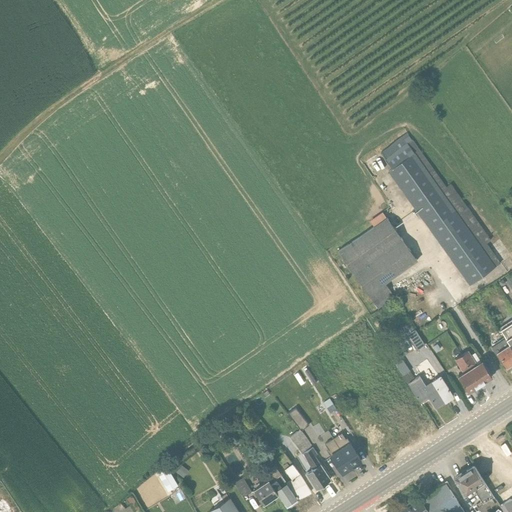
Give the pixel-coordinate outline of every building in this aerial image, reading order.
[(406,133),(379,152),(391,169),(387,171),(469,286),(500,264),(486,244),(491,240),(450,184),(446,187),(446,188),(414,143),(406,133)] [(386,217),(382,212),(369,220),(373,226),(337,251),(377,308),(394,296),(385,283),(417,260),(386,217)] [(505,337),(511,347),(511,318),(499,327),(505,337)] [(511,347),(505,337),(492,344),(506,365),(511,360),(511,347)] [(468,349),(460,354),(479,383),(483,380),(487,379),(490,376),(491,375),(474,351),(470,353),(468,349)] [(479,383),(460,354),(454,358),(462,371),(457,374),(467,390),(468,389),(472,388),(475,385),(479,383)] [(406,378),(413,375),(404,357),(397,361),(406,378)] [(421,374),(407,382),(419,401),(428,395),(435,406),(452,395),(439,375),(432,380),(430,377),(425,381),(421,374)] [(309,425),(295,407),(287,413),(301,431),(309,425)] [(324,440),(335,435),(331,428),(321,433),(324,440)] [(317,452),(300,430),(289,438),(311,468),(305,472),(315,487),(329,478),(314,454),(317,452)] [(341,431),(332,437),(351,465),(360,459),(346,437),(345,438),(341,431)] [(351,465),(332,437),(324,442),(328,448),(326,449),(341,472),(351,465)] [(297,499),(310,490),(281,449),(274,454),(277,458),(276,459),(291,480),(286,483),(274,466),(264,473),(268,480),(278,494),(286,506),(288,510),(299,502),(297,499)] [(480,499),(486,507),(494,502),(491,496),(493,495),(473,464),(454,476),(465,493),(473,487),(480,499)] [(181,466),(176,472),(183,478),(188,471),(181,466)] [(158,476),(168,492),(177,486),(168,470),(158,476)] [(251,492),(243,478),(234,483),(243,497),(251,492)] [(464,511),(448,487),(450,486),(446,479),(439,483),(440,484),(420,497),(420,498),(429,511),(464,511)] [(268,480),(253,490),(263,504),(278,494),(268,480)] [(511,511),(511,495),(499,504),(504,511),(511,511)] [(127,499),(134,511),(139,508),(131,496),(127,499)] [(237,511),(228,498),(208,511),(237,511)] [(420,498),(398,511),(429,511),(420,498)] [(488,511),(486,507),(480,499),(475,502),(481,511),(488,511)]
